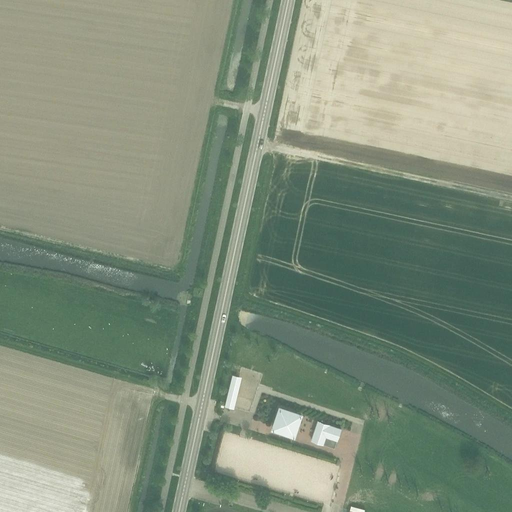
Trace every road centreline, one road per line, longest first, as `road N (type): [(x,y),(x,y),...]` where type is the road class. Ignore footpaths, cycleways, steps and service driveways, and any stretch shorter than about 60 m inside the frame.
road 1 (secondary): [(179,511),(288,0)]
road 2 (track): [(511,413),(401,352),(243,295),(276,147)]
road 3 (track): [(257,144),(511,197)]
